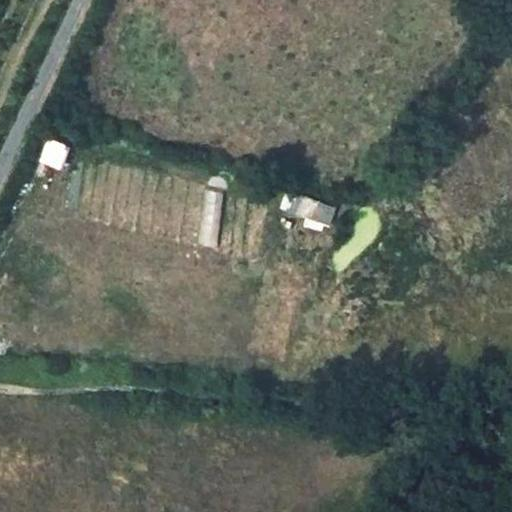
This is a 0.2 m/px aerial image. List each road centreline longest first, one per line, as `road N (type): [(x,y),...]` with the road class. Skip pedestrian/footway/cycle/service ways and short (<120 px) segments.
road 1 (track): [(0,388),(102,387),(451,412),(511,405)]
road 2 (unclassified): [(0,178),(82,0)]
